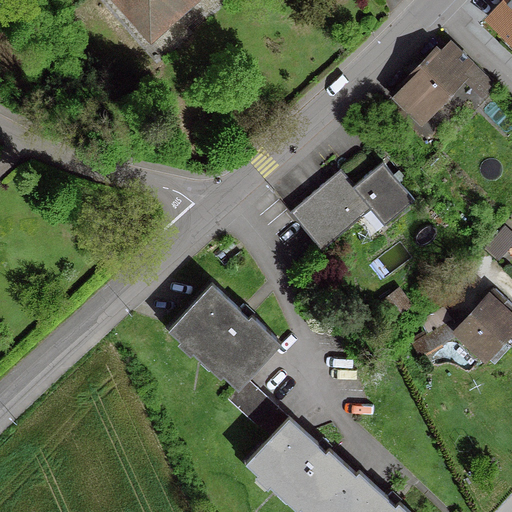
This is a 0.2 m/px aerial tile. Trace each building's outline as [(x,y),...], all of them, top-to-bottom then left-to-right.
[(118,0),(148,34),(187,0),(118,0)] [(511,0),(509,0),(490,21),(511,41),(511,0)] [(410,73),(390,93),(420,122),(463,78),(480,95),(486,90),(486,91),(492,84),(448,41),(436,53),(433,50),(434,50),(433,49),(417,66),(412,62),(405,69),(410,73)] [(339,169),(288,212),(320,250),(369,209),(383,225),(412,199),(381,161),(352,185),(339,169)] [(511,237),(504,229),(487,248),(496,256),(511,238),(511,237)] [(247,317),(210,282),(166,329),(206,366),(209,363),(235,387),(236,388),(245,378),(279,342),(250,314),(247,317)] [(511,321),(503,313),(510,305),(493,289),(456,330),(493,363),(508,346),(500,339),(511,325),(511,321)] [(406,305),(397,292),(381,305),(390,317),(406,305)] [(442,307),(419,320),(428,335),(449,322),(449,319),(442,307)] [(287,416),(245,378),(236,388),(235,387),(225,398),(267,437),(287,416)] [(284,499),(286,496),(303,511),(321,511),(354,472),(327,447),(324,450),(287,415),(287,416),(267,437),(244,462),(284,499)] [(357,469),(354,472),(321,511),(409,511),(397,500),(394,503),(357,469)]
